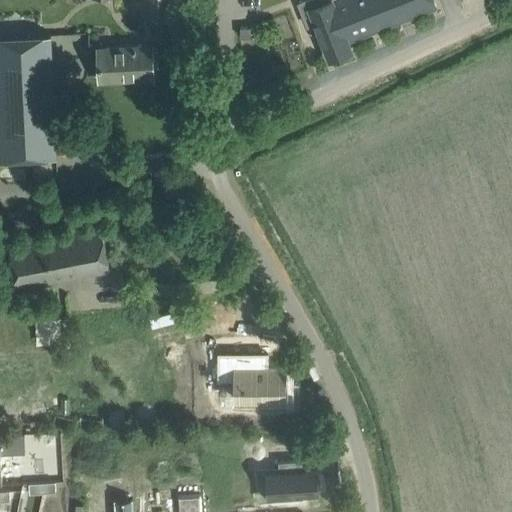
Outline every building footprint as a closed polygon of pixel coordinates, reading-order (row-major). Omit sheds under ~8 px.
[(166,19),(166,0),(150,0),(150,19),(166,19)] [(236,0),(240,15),(232,17),(237,38),(264,32),(259,11),(289,4),(288,0),(236,0)] [(378,29),(366,0),(325,0),(326,2),(316,6),(313,0),(307,0),(299,3),(308,25),(315,22),(329,59),(352,51),(348,40),(378,29)] [(366,0),(378,29),(436,6),(433,0),(366,0)] [(50,34),(0,36),(0,157),(56,155),(50,34)] [(100,80),(153,77),(152,45),(99,48),(100,80)] [(19,286),(109,268),(101,225),(11,243),(19,286)] [(249,308),(194,308),(195,340),(248,341),(249,308)] [(81,331),(95,331),(95,348),(145,346),(144,313),(80,315),(81,331)] [(0,412),(16,413),(15,390),(27,390),(27,353),(0,352),(0,412)] [(218,352),(218,380),(234,380),(234,398),(234,401),(285,401),(285,367),(268,366),(267,366),(267,364),(263,364),(263,354),(268,354),(268,352),(218,352)] [(0,483),(2,484),(1,471),(0,453),(25,452),(24,433),(0,432),(0,483)] [(317,462),(221,465),(223,501),(319,496),(317,462)] [(55,480),(42,481),(43,491),(56,490),(55,480)] [(42,481),(29,482),(30,492),(43,491),(42,481)] [(10,489),(0,490),(0,499),(10,499),(10,489)] [(125,511),(125,495),(110,495),(109,511),(125,511)]
